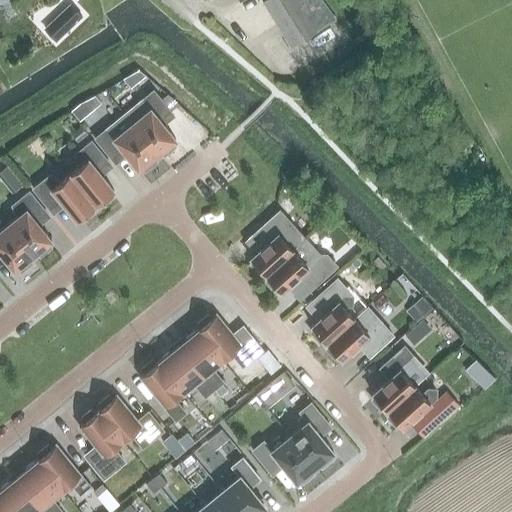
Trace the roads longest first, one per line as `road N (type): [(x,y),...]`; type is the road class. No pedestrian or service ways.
road 1 (residential): [(215,264),(0,441)]
road 2 (residential): [(215,264),(386,454)]
road 3 (residential): [(0,327),(159,198)]
